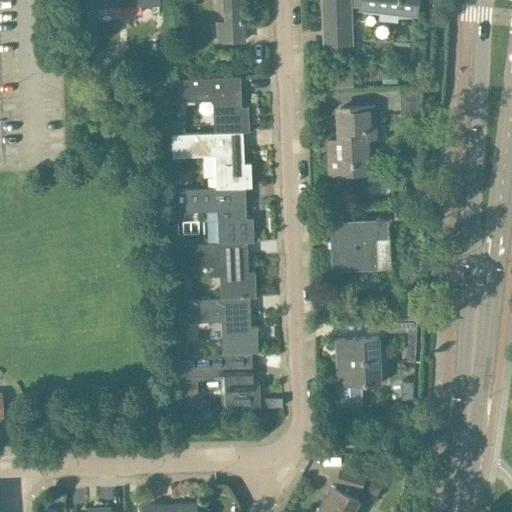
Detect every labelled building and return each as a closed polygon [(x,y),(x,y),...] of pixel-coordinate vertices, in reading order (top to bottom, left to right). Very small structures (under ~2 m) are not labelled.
[(228,0),(229,22),(217,22),(218,40),(244,39),(242,0),(228,0)] [(321,0),(324,44),(351,43),(349,6),(359,6),(359,7),(416,13),(417,0),(321,0)] [(241,74),(169,78),(170,102),(212,100),(213,132),(243,130),(250,130),(249,105),(242,106),(241,74)] [(422,111),(421,89),(421,88),(399,89),(400,112),(422,111)] [(354,171),(354,182),(370,181),(368,134),(376,134),(374,104),(326,106),(329,172),(354,171)] [(244,161),(243,130),(213,132),(172,134),(173,157),(214,155),(216,187),(245,185),(252,185),(251,161),(244,161)] [(247,216),(245,185),(216,187),(174,189),(175,212),(217,210),(218,242),(248,240),(254,240),(254,216),(247,216)] [(388,217),(332,219),(334,269),(379,267),(378,237),(389,236),(388,217)] [(249,271),(248,240),(218,242),(176,244),(178,267),(219,265),(220,297),(250,296),(257,295),(256,271),(249,271)] [(252,327),(250,296),(220,297),(179,299),(180,322),(221,320),(223,352),(253,351),(259,350),(258,326),(252,327)] [(416,316),(378,317),(378,330),(408,329),(406,368),(414,368),(416,329),(417,329),(416,316)] [(381,381),(380,335),(337,337),(339,382),(344,382),(344,399),(360,398),(359,382),(381,381)] [(254,380),(253,351),(223,352),(181,354),(182,376),(223,374),(225,407),(262,405),(261,380),(254,380)] [(403,380),(402,405),(414,405),(415,381),(403,380)] [(367,474),(342,466),(337,480),(339,481),(336,486),(334,484),(318,511),(352,511),(360,498),(356,496),(360,488),(361,489),(367,474)] [(196,511),(196,503),(144,506),(144,511),(196,511)]
